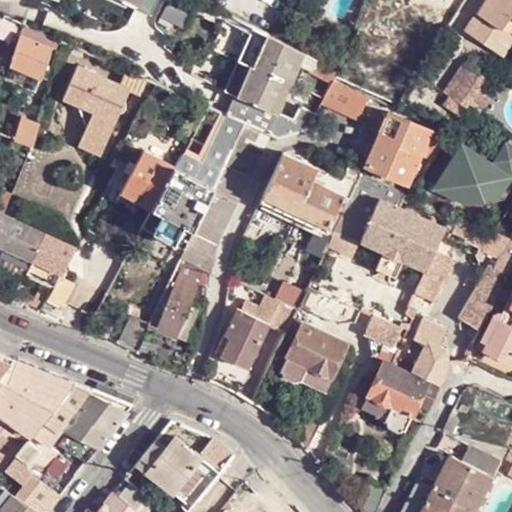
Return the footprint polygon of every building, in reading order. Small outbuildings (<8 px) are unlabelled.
[(130,0),(153,11),(158,0),(130,0)] [(395,0),(379,24),(405,42),(433,0),(395,0)] [(511,0),(487,0),(467,30),(499,52),(504,54),(511,41),(511,32),(511,0)] [(318,57),(272,34),(268,32),(259,53),(254,64),(251,63),(239,95),(240,96),(231,115),(243,121),(268,132),(276,135),(309,125),(315,112),(300,106),(295,120),(278,112),(299,63),(313,69),(318,57)] [(54,47),(22,34),(11,63),(42,77),(44,78),(54,47)] [(254,64),(259,53),(244,46),(226,89),(239,95),(251,63),(254,64)] [(42,77),(11,63),(5,81),(34,93),(42,77)] [(144,90),(150,81),(147,80),(139,76),(124,69),(119,79),(79,63),(65,96),(94,109),(79,144),(102,154),(132,85),(144,90)] [(488,78),(466,63),(447,93),(469,107),(472,103),(488,78)] [(139,76),(147,80),(150,73),(142,69),(139,76)] [(488,78),(472,103),(482,110),(499,85),(488,78)] [(369,94),(332,79),(321,102),(358,118),(369,94)] [(388,110),(365,164),(407,182),(414,164),(419,166),(421,160),(416,158),(430,128),(388,110)] [(222,132),(235,139),(243,121),(231,115),(222,132)] [(32,145),(38,123),(22,118),(15,139),(31,144),(32,145)] [(216,242),(268,132),(243,121),(235,139),(219,174),(185,249),(169,282),(173,284),(157,329),(176,336),(177,334),(186,308),(202,268),(210,271),(216,242)] [(451,129),(434,122),(431,131),(436,134),(426,153),(433,158),(451,129)] [(494,160),(463,141),(433,187),(463,201),(486,198),(502,194),(511,177),(511,141),(507,138),(494,160)] [(120,190),(152,208),(175,165),(143,148),(134,163),(130,161),(124,171),(129,173),(120,190)] [(332,234),(361,173),(361,172),(346,165),(341,177),(282,151),(260,200),(332,234)] [(143,226),(185,249),(219,174),(181,154),(175,165),(152,208),(143,226)] [(398,207),(404,192),(361,173),(332,234),(329,239),(354,251),(360,238),(385,249),(376,268),(394,275),(401,257),(424,267),(413,293),(435,302),(454,259),(435,249),(444,227),(398,207)] [(509,238),(493,231),(446,210),(443,217),(456,223),(454,229),(468,235),(468,236),(481,244),(480,247),(485,250),(487,245),(501,251),(494,266),(490,264),(459,316),(479,329),(496,297),(511,264),(511,254),(503,250),(509,238)] [(0,245),(5,248),(17,221),(1,214),(0,213),(0,245)] [(17,221),(5,248),(33,261),(46,234),(17,221)] [(75,248),(46,234),(33,261),(27,274),(54,288),(60,276),(64,269),(75,248)] [(60,276),(54,288),(48,301),(62,308),(75,284),(60,276)] [(229,281),(226,301),(232,303),(239,283),(229,281)] [(150,324),(149,326),(157,329),(173,284),(169,282),(150,324)] [(302,298),(299,304),(337,322),(354,322),(361,308),(309,283),(302,298)] [(287,330),(292,319),(299,304),(302,298),(290,293),(285,302),(267,293),(261,307),(246,300),(242,307),(239,305),(214,355),(220,358),(222,354),(248,367),(271,322),(287,330)] [(511,306),(507,304),(500,318),(494,316),(481,341),(486,344),(483,349),(510,361),(511,357),(511,306)] [(186,308),(177,334),(186,338),(196,312),(186,308)] [(404,327),(374,312),(366,328),(368,333),(395,345),(404,327)] [(117,342),(137,351),(149,326),(150,324),(130,315),(117,342)] [(441,383),(450,365),(446,346),(440,344),(448,326),(422,316),(413,336),(425,342),(421,351),(415,348),(413,353),(418,357),(413,370),(441,383)] [(327,387),(346,344),(303,324),(281,371),(302,381),(304,376),(327,387)] [(0,379),(17,358),(0,351),(0,379)] [(17,358),(0,379),(0,410),(32,434),(34,433),(76,381),(45,369),(17,358)] [(418,401),(430,406),(438,387),(384,362),(379,362),(377,362),(370,366),(366,373),(377,378),(365,405),(388,414),(386,419),(405,429),(418,401)] [(69,449),(87,461),(133,404),(104,393),(76,381),(34,433),(51,445),(55,440),(66,427),(70,429),(60,443),(69,449)] [(293,434),(309,450),(325,417),(307,409),(293,434)] [(154,442),(138,464),(192,508),(221,473),(177,437),(165,450),(154,442)] [(29,440),(20,450),(18,453),(29,462),(39,449),(29,440)] [(0,474),(9,463),(18,453),(20,450),(9,441),(0,452),(0,474)] [(476,511),(502,460),(471,444),(464,459),(453,454),(436,487),(423,511),(476,511)] [(29,462),(18,453),(9,463),(20,473),(29,462)] [(32,474),(16,496),(41,511),(46,511),(53,505),(60,495),(32,474)] [(365,511),(377,511),(389,488),(368,478),(354,499),(365,511)] [(423,511),(436,487),(420,479),(403,511),(423,511)] [(120,497),(114,492),(102,507),(98,511),(146,511),(155,502),(132,484),(120,497)] [(41,511),(16,496),(4,488),(0,493),(0,511),(41,511)]
